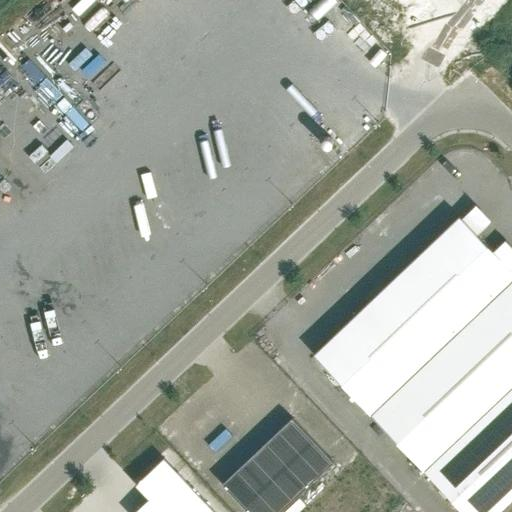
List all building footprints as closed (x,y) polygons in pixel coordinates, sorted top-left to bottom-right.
[(484,204),(476,214),(490,224),(497,214),(484,204)] [(511,278),(511,246),(506,240),(494,251),(460,216),(315,354),(370,413),(511,278)] [(511,278),(370,413),(425,471),(511,387),(511,278)] [(511,388),(425,471),(463,511),(498,511),(511,499),(511,388)] [(292,417),(222,483),(248,511),(281,511),(335,462),(292,417)] [(214,511),(177,473),(163,459),(136,484),(150,498),(135,511),(214,511)]
